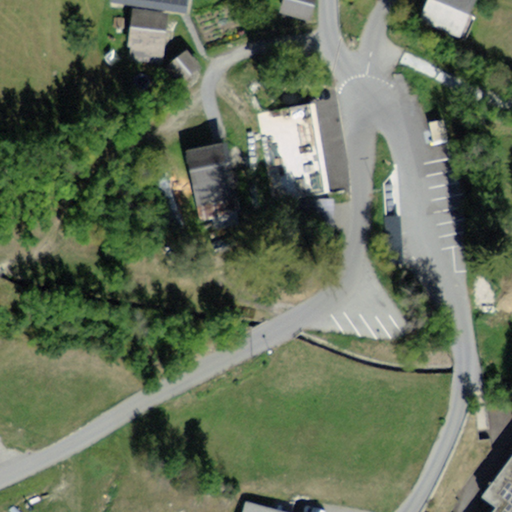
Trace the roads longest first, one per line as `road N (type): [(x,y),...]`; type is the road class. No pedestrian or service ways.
road 1 (residential): [(0,479),(350,285),(361,163),(347,63)]
road 2 (residential): [(404,511),(451,423),(464,348),(421,186),(383,106)]
road 3 (residential): [(196,101),(220,64),(327,30)]
road 4 (track): [(511,93),(372,47)]
